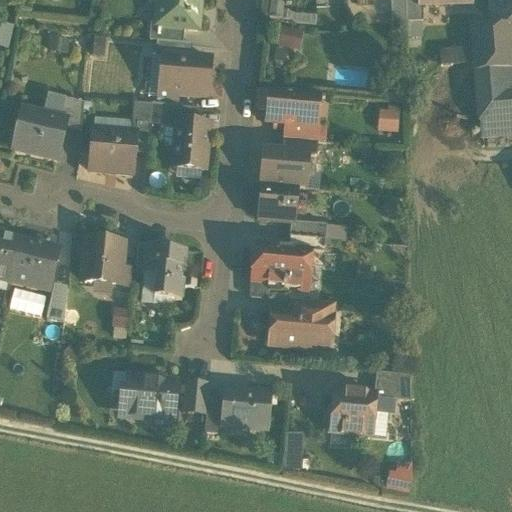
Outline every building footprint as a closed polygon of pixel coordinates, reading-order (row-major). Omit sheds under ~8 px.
[(183,31),(197,32),(199,0),(151,0),(151,4),(157,4),(155,27),(155,28),(183,31)] [(391,25),(405,24),(404,0),(391,0),(390,0),(391,25)] [(419,0),(404,0),(405,24),(421,24),(421,6),(419,6),(419,0)] [(511,0),(490,0),(491,12),(511,11),(511,0)] [(283,5),(268,4),(267,20),(281,22),(282,11),(283,5)] [(287,12),(282,11),(281,22),(289,22),(293,26),(315,28),(315,18),(291,16),(287,12)] [(511,11),(491,12),(491,28),(490,30),(509,29),(511,28),(511,11)] [(13,28),(0,25),(0,26),(0,49),(7,52),(13,28)] [(148,43),(156,44),(182,46),(183,31),(155,28),(155,27),(150,26),(148,43)] [(474,65),(478,123),(506,121),(505,96),(503,73),(511,71),(511,57),(509,29),(490,30),(491,28),(470,30),(472,51),(474,65)] [(303,35),(280,31),(277,49),(299,53),(303,35)] [(105,41),(93,40),(91,58),(104,59),(105,41)] [(69,44),(48,41),(46,54),(67,57),(69,44)] [(192,47),(182,46),(156,44),(155,58),(155,59),(162,60),(162,58),(190,61),(192,47)] [(440,68),(474,65),(472,51),(439,53),(440,68)] [(155,59),(155,58),(151,57),(147,100),(158,101),(160,78),(162,60),(155,59)] [(178,98),(206,100),(208,82),(209,82),(210,62),(190,61),(162,58),(162,60),(160,78),(176,97),(178,98)] [(511,95),(511,71),(503,73),(505,96),(511,95)] [(176,97),(160,78),(158,101),(157,106),(177,107),(178,98),(176,97)] [(283,128),(309,130),(310,128),(312,97),(269,93),(265,127),(283,128)] [(58,122),(63,101),(47,97),(42,118),(58,122)] [(320,97),(312,97),(310,128),(318,129),(320,97)] [(64,130),(81,134),(83,106),(63,101),(58,122),(66,124),(64,130)] [(133,105),(131,124),(136,125),(150,126),(152,107),(133,105)] [(164,108),(152,107),(150,126),(150,127),(162,128),(164,108)] [(161,131),(176,132),(176,126),(199,128),(200,112),(164,108),(162,128),(161,131)] [(399,110),(387,109),(387,113),(379,113),(377,134),(397,136),(399,110)] [(19,154),(56,163),(64,130),(66,124),(58,122),(42,118),(22,113),(17,134),(23,136),(19,154)] [(511,120),(506,121),(478,123),(479,139),(511,136),(511,120)] [(94,121),(93,132),(133,135),(135,136),(136,125),(131,124),(94,121)] [(133,155),(147,157),(150,127),(150,126),(136,125),(135,136),(133,155)] [(201,173),(204,174),(209,129),(199,128),(176,126),(176,132),(174,152),(172,171),(176,171),(201,173)] [(282,142),(316,145),(318,129),(310,128),(309,130),(283,128),(282,142)] [(176,132),(161,131),(160,142),(168,152),(174,152),(176,132)] [(89,174),(131,178),(133,155),(135,136),(133,135),(93,132),(89,174)] [(23,136),(17,134),(13,152),(19,154),(23,136)] [(307,159),(307,161),(315,162),(316,145),(282,142),(281,156),(281,157),(307,159)] [(281,156),(264,154),(260,188),(297,192),(304,192),(307,161),(307,159),(281,157),(281,156)] [(320,162),(315,162),(307,161),(304,192),(318,193),(320,162)] [(201,173),(176,171),(175,181),(200,183),(201,173)] [(290,226),(294,226),(294,225),(297,192),(260,188),(257,223),(290,226)] [(402,212),(393,201),(381,210),(391,222),(402,212)] [(290,226),(288,239),(287,251),(310,253),(310,255),(323,256),(324,242),(326,229),(326,227),(294,225),(294,226),(290,226)] [(346,230),(326,229),(324,242),(344,244),(346,230)] [(7,286),(8,286),(18,243),(0,239),(0,235),(0,280),(7,282),(7,286)] [(92,284),(119,286),(121,270),(123,246),(87,242),(84,274),(82,277),(81,281),(85,285),(90,286),(92,284)] [(57,252),(18,243),(8,286),(47,295),(57,252)] [(119,291),(133,293),(135,275),(143,276),(149,277),(152,248),(137,247),(135,272),(121,270),(119,286),(119,291)] [(169,301),(181,302),(183,283),(180,283),(181,269),(184,270),(185,255),(167,253),(159,253),(160,249),(152,248),(149,277),(155,277),(153,299),(169,301)] [(282,290),(306,292),(309,269),(310,255),(310,253),(287,251),(254,248),(251,284),(282,287),(282,290)] [(321,270),(309,269),(306,292),(319,293),(321,270)] [(168,308),(169,301),(153,299),(155,277),(149,277),(143,276),(140,306),(168,308)] [(46,322),(63,326),(66,291),(54,289),(46,322)] [(250,300),(268,302),(269,291),(251,289),(250,300)] [(324,321),(334,322),(335,308),(298,304),(297,316),(297,319),(324,321)] [(128,313),(113,312),(111,331),(127,333),(128,313)] [(270,348),(321,353),(324,321),(297,319),(297,316),(273,314),(270,348)] [(82,359),(72,348),(61,357),(71,368),(82,359)] [(394,403),(409,405),(409,378),(375,375),(373,398),(375,398),(374,402),(394,403)] [(127,392),(128,377),(112,376),(111,393),(121,394),(124,392),(127,392)] [(156,427),(172,428),(176,386),(144,383),(145,379),(128,377),(127,392),(124,392),(121,394),(120,407),(123,409),(134,410),(133,422),(156,424),(156,427)] [(182,415),(205,417),(207,401),(208,389),(184,386),(182,415)] [(221,429),(252,432),(253,419),(268,420),(269,398),(246,396),(246,398),(235,397),(236,395),(225,394),(221,429)] [(350,438),(371,440),(373,416),(374,402),(375,398),(373,398),(334,394),(332,412),(330,412),(325,416),(324,423),(329,428),(331,429),(330,431),(347,432),(346,438),(350,438)] [(220,402),(207,401),(205,417),(204,436),(216,437),(220,402)] [(393,418),(394,403),(374,402),(373,416),(387,417),(393,418)] [(385,441),(387,417),(373,416),(371,440),(385,441)] [(302,437),(286,436),(283,473),(300,474),(302,437)] [(346,438),(330,437),(329,448),(349,450),(350,438),(346,438)] [(411,488),(411,466),(397,466),(395,476),(388,474),(385,492),(408,497),(411,488)]
